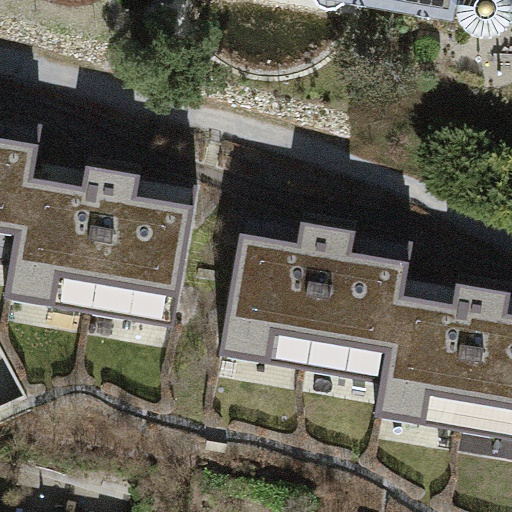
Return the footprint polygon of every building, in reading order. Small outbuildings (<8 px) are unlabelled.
[(354,0),(452,17),(454,5),(457,16),(462,27),(472,33),(481,36),(485,13),(511,15),(510,2),(508,0),(354,0)] [(0,119),(0,264),(4,266),(23,157),(27,158),(33,125),(0,119)] [(4,266),(0,288),(0,298),(165,327),(190,186),(27,158),(23,157),(4,266)] [(237,214),(212,355),(375,383),(394,275),(398,275),(404,243),(237,214)] [(375,383),(369,416),(511,440),(511,295),(398,275),(394,275),(375,383)]
